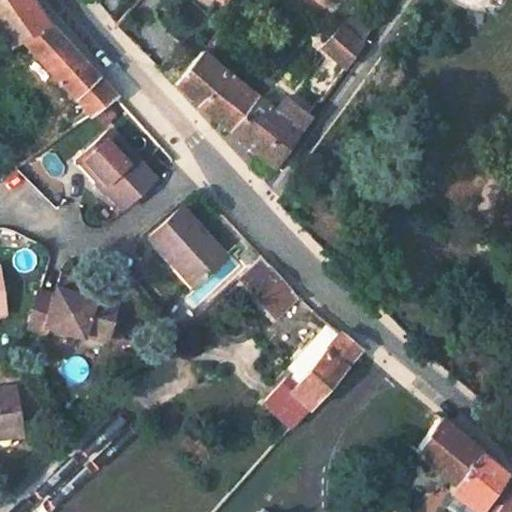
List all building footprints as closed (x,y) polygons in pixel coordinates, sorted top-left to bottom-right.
[(49,22),(33,0),(0,0),(0,33),(1,35),(9,46),(20,39),(49,22)] [(115,95),(49,22),(20,39),(88,115),(115,95)] [(232,33),(221,24),(199,49),(211,59),(232,33)] [(360,42),(340,26),(321,47),(342,67),(360,42)] [(0,50),(9,46),(1,35),(0,35),(0,50)] [(195,54),(181,42),(158,69),(171,83),(195,54)] [(211,59),(199,49),(195,54),(171,83),(226,131),(256,94),(211,59)] [(274,109),(256,94),(226,131),(273,169),(299,134),(301,124),(308,115),(284,96),(274,109)] [(154,178),(108,128),(79,154),(97,173),(94,176),(121,207),(154,178)] [(79,154),(72,161),(90,180),(94,176),(97,173),(79,154)] [(225,257),(178,205),(147,234),(173,264),(176,261),(195,283),(225,257)] [(173,264),(169,267),(188,289),(195,283),(176,261),(173,264)] [(296,294),(278,274),(257,294),(276,313),(296,294)] [(51,299),(35,295),(26,334),(43,337),(44,331),(81,338),(81,335),(83,330),(106,334),(114,300),(89,295),(88,299),(53,291),(51,299)] [(106,334),(83,330),(81,335),(105,339),(106,334)] [(308,340),(284,366),(289,370),(261,402),(288,427),(360,349),(338,331),(321,350),(308,340)] [(0,424),(16,421),(10,385),(0,387),(0,424)] [(477,448),(439,415),(413,450),(452,484),(477,448)] [(16,421),(0,424),(0,434),(18,431),(16,421)] [(505,471),(477,448),(452,484),(447,491),(478,511),(505,471)] [(446,492),(436,485),(415,511),(432,511),(440,501),(446,492)] [(511,511),(511,486),(493,511),(511,511)] [(476,511),(478,511),(447,491),(440,501),(455,511),(476,511)]
